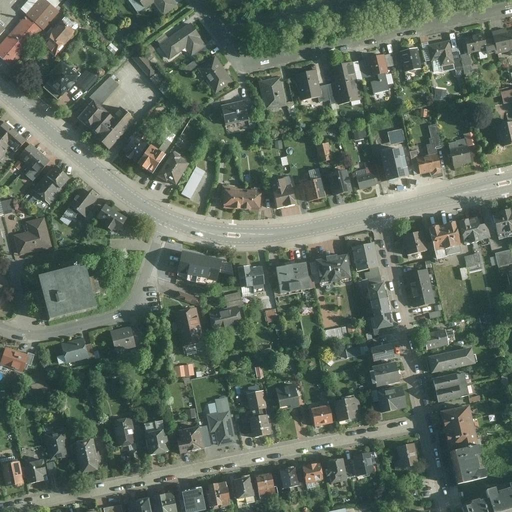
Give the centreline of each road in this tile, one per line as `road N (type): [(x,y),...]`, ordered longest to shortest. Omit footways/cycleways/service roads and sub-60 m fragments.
road 1 (residential): [(0,511),(425,422)]
road 2 (residential): [(220,34),(250,64),(511,7)]
road 3 (residential): [(0,327),(48,335),(127,310),(166,218)]
road 4 (residential): [(378,210),(425,422)]
road 5 (tertiary): [(378,210),(255,234),(166,218)]
road 6 (tertiary): [(166,218),(111,183),(0,85)]
road 7 (tertiary): [(511,179),(378,210)]
